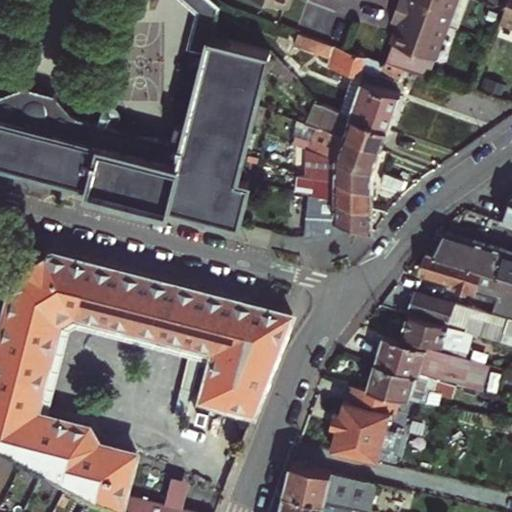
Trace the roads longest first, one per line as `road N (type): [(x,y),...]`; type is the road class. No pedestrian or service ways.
road 1 (residential): [(0,199),(355,293)]
road 2 (residential): [(241,511),(294,381),(355,293)]
road 3 (residential): [(355,293),(451,191),(511,150)]
